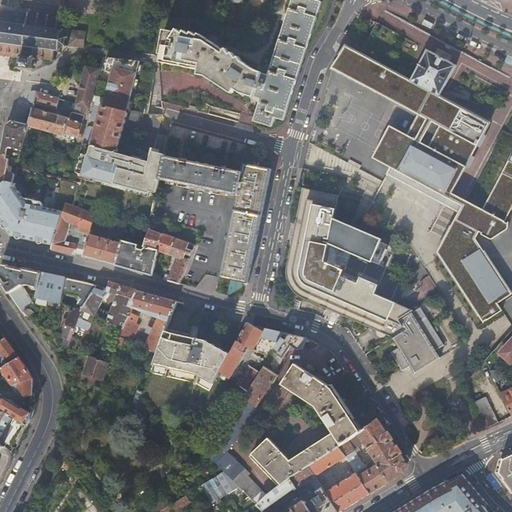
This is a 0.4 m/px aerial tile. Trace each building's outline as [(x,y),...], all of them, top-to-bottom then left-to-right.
[(254,122),(273,128),(274,124),(275,119),(284,121),(296,84),(304,58),(317,16),(322,3),(313,0),(292,0),(287,17),(268,76),(255,72),(205,38),(165,31),(160,55),(162,56),(161,64),(200,71),(199,77),(202,77),(206,78),(211,81),(232,95),(233,93),(235,90),(241,94),(261,100),(259,105),(254,122)] [(68,46),(84,48),(85,32),(78,32),(64,30),(62,32),(57,31),(59,20),(60,20),(60,19),(59,19),(59,17),(58,17),(57,18),(49,17),(49,16),(48,16),(47,17),(39,16),(40,15),(38,14),(38,16),(29,15),(29,13),(28,13),(28,14),(20,13),(20,12),(19,12),(19,13),(11,12),(11,11),(10,11),(10,12),(1,11),(1,10),(0,9),(0,55),(3,56),(3,57),(4,57),(5,56),(13,57),(12,58),(14,59),(14,57),(21,58),(20,67),(19,66),(18,68),(20,68),(20,70),(22,70),(22,69),(30,70),(30,71),(32,71),(32,70),(34,70),(34,69),(33,68),(34,59),(35,60),(36,58),(52,61),(52,62),(53,62),(54,61),(55,61),(55,60),(54,59),(55,51),(59,52),(60,54),(61,53),(60,51),(65,47),(67,48),(68,46)] [(424,19),(422,24),(431,29),(433,24),(424,19)] [(361,54),(405,77),(421,48),(377,25),(361,54)] [(361,54),(347,47),(340,57),(333,68),(419,115),(408,135),(391,126),(378,149),(373,158),(392,168),(416,181),(412,187),(428,196),(431,189),(457,203),(463,206),(446,238),(438,252),(483,323),(502,311),(498,304),(511,294),(476,239),(480,232),(482,234),(482,235),(491,240),(492,240),(506,231),(508,229),(509,228),(509,227),(509,225),(509,222),(508,224),(505,222),(511,208),(511,155),(483,210),(465,200),(460,198),(452,193),(489,124),(441,96),(412,81),(405,77),(361,54)] [(412,81),(441,96),(456,66),(441,58),(427,51),(412,81)] [(140,62),(110,58),(106,72),(112,74),(105,99),(102,98),(99,106),(126,113),(126,110),(129,101),(132,89),(135,79),(136,74),(139,65),(140,62)] [(99,70),(86,67),(81,85),(76,105),(81,107),(80,111),(87,114),(99,70)] [(34,103),(37,92),(34,91),(30,93),(28,100),(31,103),(34,104),(34,103)] [(59,99),(37,92),(34,103),(56,110),(59,99)] [(126,113),(99,106),(95,104),(90,118),(91,121),(95,122),(98,123),(97,128),(94,127),(94,128),(89,126),(87,128),(81,143),(82,143),(116,153),(124,125),(128,114),(126,113)] [(68,119),(33,109),(28,125),(28,126),(63,137),(64,134),(77,138),(78,135),(84,116),(72,113),(69,114),(68,119)] [(84,116),(78,135),(81,136),(87,117),(84,116)] [(8,154),(21,157),(28,126),(28,125),(13,122),(7,125),(1,155),(7,156),(8,156),(8,154)] [(116,153),(82,143),(74,172),(156,196),(159,180),(164,156),(165,155),(153,151),(150,162),(143,161),(133,158),(124,155),(116,153)] [(14,185),(14,183),(16,175),(12,174),(13,171),(17,172),(19,163),(6,160),(7,156),(1,155),(0,158),(0,185),(6,182),(14,185)] [(182,160),(164,156),(159,180),(170,182),(175,183),(185,186),(190,187),(207,190),(213,191),(223,194),(228,195),(238,197),(243,172),(224,169),(182,160)] [(266,196),(271,170),(257,167),(245,164),(243,172),(238,197),(221,278),(248,284),(252,263),(266,196)] [(72,207),(72,206),(79,184),(61,180),(59,188),(57,188),(56,192),(58,193),(54,210),(43,207),(44,205),(42,202),(36,200),(34,198),(29,197),(27,198),(24,198),(17,187),(18,184),(14,183),(14,185),(6,182),(0,185),(0,217),(4,223),(7,229),(12,235),(16,236),(23,238),(30,240),(38,242),(44,243),(53,245),(54,245),(61,220),(62,220),(66,205),(72,207)] [(399,320),(414,311),(376,295),(380,286),(362,278),(359,284),(342,277),(345,271),(327,263),(330,244),(373,263),(383,240),(335,219),(340,196),(304,189),(287,271),(287,276),(288,281),(293,290),(298,295),(304,299),(344,317),(377,331),(393,338),(405,330),(399,320)] [(80,226),(84,211),(72,206),(72,207),(66,205),(62,220),(61,220),(54,245),(53,245),(51,250),(64,253),(73,255),(77,251),(77,244),(66,241),(71,224),(80,227),(80,226)] [(90,230),(96,215),(84,211),(80,226),(90,230)] [(176,238),(150,230),(150,232),(149,232),(144,247),(146,247),(143,250),(140,249),(141,246),(138,245),(122,241),(122,244),(116,265),(141,273),(153,276),(159,251),(169,255),(177,258),(171,276),(165,275),(164,279),(164,280),(180,285),(189,260),(185,258),(186,254),(191,256),(193,251),(188,249),(190,244),(176,239),(176,238)] [(108,240),(91,235),(85,257),(97,260),(116,265),(122,244),(110,241),(111,238),(109,237),(108,240)] [(32,288),(38,290),(41,273),(6,266),(0,275),(0,276),(10,293),(22,286),(25,286),(27,286),(32,286),(32,288)] [(64,293),(67,279),(41,273),(38,290),(54,293),(53,300),(62,302),(64,293)] [(64,345),(64,346),(69,349),(80,319),(83,312),(81,311),(97,286),(67,279),(64,293),(81,297),(81,300),(75,308),(72,314),(71,314),(68,321),(66,320),(62,329),(65,331),(62,337),(66,339),(64,345)] [(92,324),(95,317),(123,329),(131,313),(133,308),(139,292),(110,283),(107,289),(97,286),(81,311),(83,312),(80,319),(92,324)] [(10,293),(23,312),(34,304),(27,294),(22,286),(10,293)] [(146,349),(158,354),(166,331),(177,302),(145,293),(139,292),(133,308),(158,318),(154,329),(149,327),(146,333),(151,336),(146,349)] [(34,304),(35,304),(37,296),(27,294),(34,304)] [(391,353),(403,371),(410,367),(414,374),(440,358),(438,354),(436,351),(444,346),(421,308),(414,312),(414,311),(399,320),(405,330),(393,338),(399,348),(391,353)] [(123,329),(120,338),(132,343),(139,326),(135,324),(139,317),(131,313),(123,329)] [(265,340),(281,343),(286,334),(254,327),(248,324),(247,325),(231,354),(220,373),(221,373),(231,380),(245,353),(244,352),(247,347),(254,351),(261,338),(265,340)] [(158,354),(155,363),(191,372),(213,384),(221,373),(220,373),(231,354),(207,341),(166,331),(158,354)] [(215,444),(208,455),(225,472),(239,487),(258,506),(267,497),(249,477),(250,475),(228,453),(233,444),(235,445),(258,408),(257,408),(272,383),(274,384),(279,376),(275,374),(283,361),(282,360),(292,346),(299,350),(303,349),(308,339),(303,337),(286,334),(281,343),(261,373),(248,392),(244,400),(215,444)] [(19,358),(5,339),(0,342),(0,363),(3,368),(19,358)] [(511,341),(501,354),(511,362),(511,341)] [(86,355),(80,374),(102,380),(108,361),(86,355)] [(28,371),(19,358),(3,368),(2,369),(13,387),(33,379),(28,371)] [(358,434),(362,431),(333,386),(330,387),(304,370),(296,365),(284,385),(291,390),(316,407),(335,433),(291,461),(269,439),(250,457),(279,488),(290,479),(308,467),(338,448),(343,445),(348,442),(358,434)] [(239,385),(248,392),(261,373),(251,367),(239,385)] [(496,383),(507,376),(494,371),(492,371),(490,371),(496,383)] [(33,379),(13,387),(21,400),(30,396),(32,396),(32,389),(33,379)] [(511,389),(511,388),(501,393),(511,415),(511,389)] [(27,425),(30,427),(35,414),(37,391),(35,389),(32,389),(32,396),(30,396),(30,420),(27,425)] [(4,397),(0,404),(0,408),(14,417),(26,424),(28,420),(16,413),(20,407),(4,397)] [(486,397),(474,402),(479,412),(478,412),(487,430),(499,424),(486,397)] [(0,438),(14,417),(0,408),(0,438)] [(393,443),(378,420),(362,431),(358,434),(365,444),(377,463),(378,463),(379,465),(391,482),(403,474),(406,461),(393,443)] [(365,444),(358,434),(348,442),(343,445),(338,448),(346,458),(356,473),(359,477),(370,470),(364,465),(355,452),(354,451),(365,444)] [(346,458),(338,448),(308,467),(316,478),(346,458)] [(511,454),(503,459),(498,476),(511,493),(511,454)] [(386,485),(391,482),(379,465),(370,470),(359,477),(370,494),(386,485)] [(290,479),(296,488),(297,490),(310,481),(320,496),(307,504),(312,511),(339,511),(326,492),(316,478),(308,467),(290,479)] [(225,472),(210,482),(212,486),(220,482),(224,489),(217,493),(220,499),(239,487),(225,472)] [(326,492),(339,511),(341,511),(354,504),(370,494),(359,477),(356,473),(341,482),(340,481),(337,483),(338,485),(326,492)] [(487,511),(484,508),(487,506),(487,505),(464,476),(460,478),(458,479),(449,483),(432,492),(398,511),(487,511)] [(267,497),(258,506),(263,511),(296,488),(290,479),(279,488),(267,497)] [(210,482),(201,487),(212,504),(220,499),(217,493),(212,486),(210,482)] [(147,511),(159,511),(170,505),(165,497),(145,509),(147,511)] [(312,511),(307,504),(305,502),(291,511),(312,511)]
